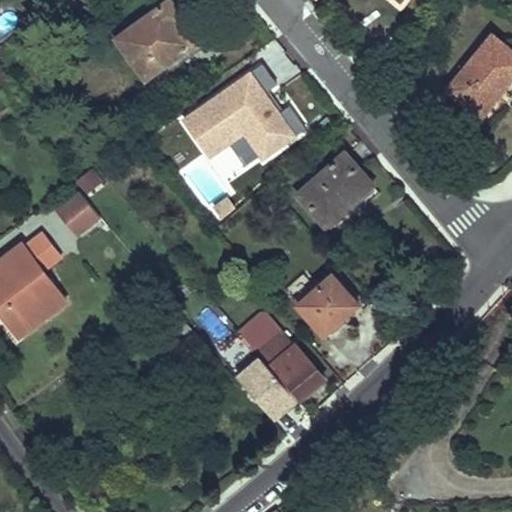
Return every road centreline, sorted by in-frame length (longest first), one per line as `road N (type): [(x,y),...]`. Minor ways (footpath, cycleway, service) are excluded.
road 1 (tertiary): [(227,511),(300,459),(499,261)]
road 2 (residential): [(499,261),(281,0)]
